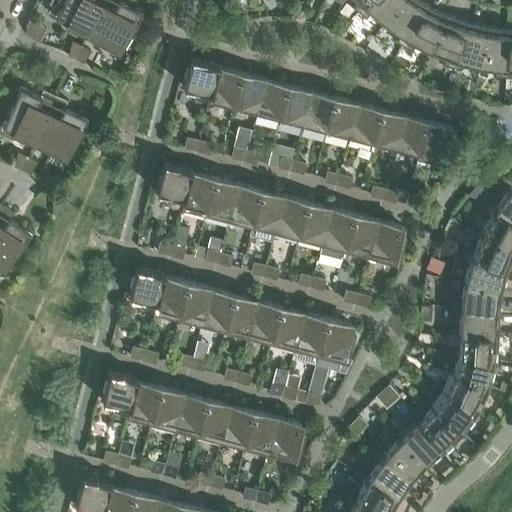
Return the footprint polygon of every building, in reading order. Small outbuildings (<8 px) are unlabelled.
[(90,28),(104,0),(52,0),(51,3),(61,8),(56,17),(69,24),(71,22),(90,28)] [(134,22),(136,23),(142,12),(120,1),(120,0),(104,0),(90,28),(120,46),(134,22)] [(358,0),(353,7),(358,12),(369,0),(358,0)] [(385,22),(401,0),(369,0),(358,12),(366,18),(372,11),(385,22)] [(393,39),(402,45),(426,4),(420,0),(401,0),(385,22),(399,32),(393,39)] [(445,14),(426,4),(402,45),(410,50),(415,41),(430,49),(445,14)] [(442,64),(452,67),(466,21),(445,14),(430,49),(445,55),(442,64)] [(463,60),(480,64),(487,26),(466,21),(452,67),(461,69),(463,60)] [(496,75),(505,77),(508,29),(487,26),(480,64),(497,66),(496,75)] [(76,57),(82,46),(72,41),(69,54),(76,57)] [(91,50),(82,46),(76,57),(83,61),(91,50)] [(209,99),(210,100),(219,64),(191,56),(183,85),(211,93),(209,99)] [(219,64),(210,100),(233,106),(242,72),(219,66),(220,64),(219,64)] [(233,106),(256,112),(265,78),(242,72),(233,106)] [(265,78),(256,112),(279,118),(288,84),(265,78)] [(279,118),(303,124),(312,90),(288,84),(279,118)] [(37,136),(56,94),(43,88),(40,95),(20,86),(2,126),(16,133),(17,130),(37,136)] [(312,90),(303,124),(326,130),(335,96),(312,90)] [(67,152),(80,128),(83,129),(88,117),(66,107),(69,100),(56,94),(37,136),(67,152)] [(326,130),(349,136),(358,102),(335,96),(326,130)] [(358,102),(349,136),(372,142),(381,108),(358,102)] [(372,142),(396,148),(404,114),(381,108),(372,142)] [(404,114),(396,148),(418,154),(417,156),(418,156),(428,120),(404,114)] [(452,126),(428,120),(418,156),(448,164),(456,135),(450,134),(452,126)] [(184,147),(197,150),(200,140),(187,136),(184,147)] [(200,140),(197,150),(209,153),(212,143),(200,140)] [(231,156),(244,160),(247,149),(234,146),(231,156)] [(247,149),(244,160),(256,163),(259,153),(247,149)] [(22,168),(28,156),(18,152),(15,165),(22,168)] [(37,160),(28,156),(22,168),(29,171),(37,160)] [(279,166),(291,169),(294,159),(281,156),(279,166)] [(294,159),(291,169),(303,172),(306,162),(294,159)] [(181,206),(182,207),(192,168),(164,161),(156,190),(183,197),(181,206)] [(192,168),(182,207),(205,213),(215,176),(192,170),(193,168),(192,168)] [(325,180),(337,184),(340,173),(327,170),(325,180)] [(340,173),(337,184),(349,187),(352,177),(340,173)] [(205,213),(229,219),(238,182),(215,176),(205,213)] [(238,182),(229,219),(252,225),(261,188),(238,182)] [(370,195),(383,198),(385,188),(373,185),(370,195)] [(491,196),(486,204),(511,220),(511,188),(510,187),(499,201),(491,196)] [(249,234),(272,240),(275,231),(284,194),(261,188),(252,225),(249,234)] [(385,188),(383,198),(395,201),(398,191),(385,188)] [(284,194),(275,231),(298,237),(308,200),(284,194)] [(418,207),(419,207),(421,197),(408,194),(406,204),(418,207)] [(298,237),(321,243),(331,206),(308,200),(298,237)] [(22,240),(24,242),(31,231),(10,218),(14,211),(2,204),(0,207),(0,258),(5,263),(22,240)] [(481,232),(511,246),(511,220),(486,204),(481,212),(489,217),(481,232)] [(331,206),(321,243),(345,249),(354,212),(331,206)] [(345,249),(368,255),(377,218),(354,212),(345,249)] [(402,225),(377,218),(368,255),(398,263),(406,234),(400,232),(402,225)] [(466,244),(462,253),(507,268),(511,256),(511,246),(481,232),(475,247),(466,244)] [(157,251),(170,254),(172,244),(160,241),(157,251)] [(172,244),(170,254),(182,257),(185,247),(172,244)] [(205,259),(217,262),(220,251),(208,248),(205,259)] [(220,251),(217,262),(230,265),(232,255),(220,251)] [(464,281),(502,289),(507,268),(462,253),(459,262),(468,265),(464,281)] [(251,272),(264,275),(266,265),(254,261),(251,272)] [(154,311),(155,311),(165,273),(137,265),(129,295),(156,302),(154,311)] [(266,265),(264,275),(276,278),(279,268),(266,265)] [(298,283),(310,286),(313,275),(301,272),(298,283)] [(178,317),(188,281),(165,275),(165,273),(155,311),(178,317)] [(313,275),(310,286),(323,289),(325,279),(313,275)] [(178,317),(201,323),(211,287),(188,281),(178,317)] [(452,296),(451,306),(498,310),(502,289),(464,281),(462,298),(452,296)] [(225,329),(234,293),(211,287),(201,323),(225,329)] [(343,299),(355,303),(358,292),(346,289),(343,299)] [(358,292),(355,303),(368,306),(370,295),(358,292)] [(234,293),(225,329),(248,335),(257,299),(234,293)] [(257,299),(248,335),(271,341),(281,305),(257,299)] [(281,305),(271,341),(294,347),(304,311),(281,305)] [(498,310),(451,306),(451,316),(460,317),(459,334),(498,332),(498,310)] [(304,311),(294,347),(292,357),(315,363),(327,317),(304,311)] [(351,323),(327,317),(315,363),(338,369),(341,359),(348,361),(355,332),(349,331),(351,323)] [(449,345),(449,352),(496,359),(498,332),(459,334),(459,345),(449,345)] [(130,356),(143,359),(145,349),(133,345),(130,356)] [(155,362),(156,357),(158,352),(145,349),(143,359),(155,362)] [(453,372),(489,385),(496,359),(449,352),(447,359),(456,361),(453,372)] [(178,363),(190,366),(193,356),(181,353),(178,363)] [(203,369),(205,359),(193,356),(190,366),(203,369)] [(224,377),(236,381),(239,370),(226,367),(224,377)] [(127,415),(127,416),(137,377),(109,370),(102,399),(129,406),(127,415)] [(248,384),(248,383),(251,374),(239,370),(236,381),(248,384)] [(440,379),(437,385),(478,410),(489,385),(453,372),(453,373),(448,383),(440,379)] [(137,377),(127,416),(151,422),(160,385),(138,379),(138,377),(137,377)] [(270,392),(282,395),(285,385),(272,382),(270,392)] [(151,422),(174,428),(184,391),(160,385),(151,422)] [(294,398),(297,388),(285,385),(282,395),(294,398)] [(433,406),(462,431),(478,410),(437,385),(433,391),(440,396),(434,405),(433,406)] [(184,391),(174,428),(198,434),(207,397),(184,391)] [(318,404),(320,394),(308,391),(305,401),(318,404)] [(198,434),(221,440),(230,403),(207,397),(198,434)] [(230,403),(221,440),(244,446),(253,409),(230,403)] [(442,450),(462,431),(433,406),(425,413),(419,407),(413,412),(442,450)] [(244,446),(267,452),(277,415),(253,409),(244,446)] [(442,450),(413,412),(405,418),(412,425),(399,436),(426,464),(442,450)] [(277,415),(267,452),(297,460),(305,431),(299,429),(301,422),(277,415)] [(381,443),(374,450),(411,480),(426,464),(399,436),(388,449),(381,443)] [(103,460),(115,463),(118,453),(106,450),(103,460)] [(366,477),(399,497),(411,480),(374,450),(368,458),(376,463),(366,477)] [(128,466),(128,464),(130,456),(118,453),(115,463),(128,466)] [(150,470),(163,473),(165,463),(153,460),(150,470)] [(175,476),(175,475),(178,466),(165,463),(163,473),(175,476)] [(197,481),(209,484),(212,474),(200,471),(197,481)] [(222,487),(224,477),(212,474),(209,484),(222,487)] [(101,511),(102,511),(110,482),(82,475),(75,504),(102,511),(101,511)] [(350,488),(345,496),(378,511),(390,511),(399,497),(366,477),(358,492),(350,488)] [(127,511),(133,490),(111,484),(111,482),(110,482),(102,511),(127,511)] [(242,496),(255,500),(257,489),(245,486),(242,496)] [(267,503),(267,502),(270,492),(257,489),(255,500),(267,503)] [(152,511),(157,496),(133,490),(127,511),(152,511)] [(177,511),(180,502),(157,496),(152,511),(177,511)] [(378,511),(345,496),(341,506),(350,509),(349,511),(378,511)] [(202,511),(203,508),(180,502),(177,511),(202,511)]
